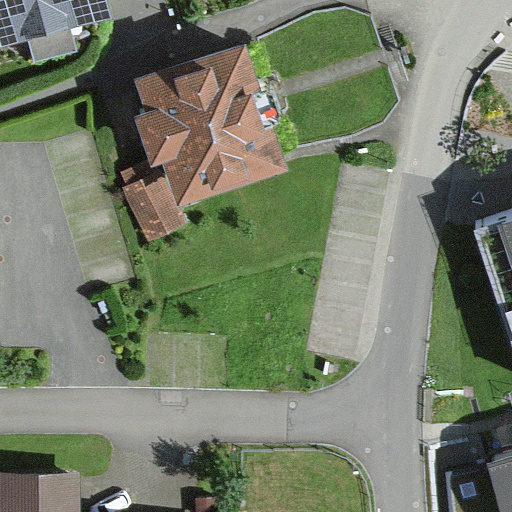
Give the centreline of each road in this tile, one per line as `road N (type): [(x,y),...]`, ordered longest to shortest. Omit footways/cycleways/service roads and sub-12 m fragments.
road 1 (residential): [(395,413),(430,115),(452,45),(483,0)]
road 2 (residential): [(395,413),(0,416)]
